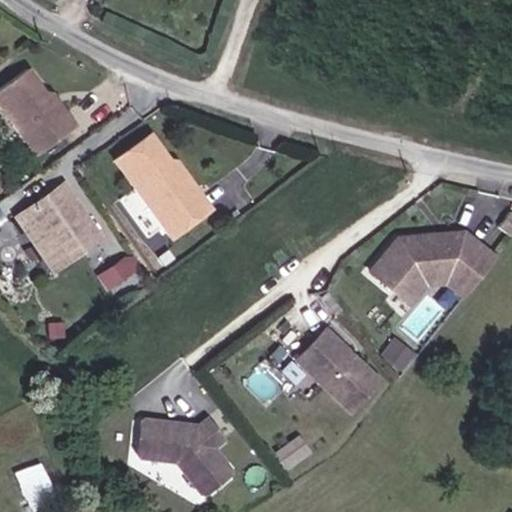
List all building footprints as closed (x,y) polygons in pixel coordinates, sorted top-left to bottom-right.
[(30,67),(0,90),(0,103),(37,155),(76,123),(53,91),(47,89),(30,67)] [(144,133),(111,162),(173,234),(210,202),(172,158),(165,158),(144,133)] [(62,268),(100,239),(61,188),(24,214),(62,268)] [(459,271),(482,292),(506,263),(474,236),(407,238),(380,269),(407,295),(429,272),(459,271)] [(429,272),(407,295),(417,303),(434,284),(455,286),(474,302),(482,292),(459,271),(429,272)] [(333,329),(304,359),(357,410),(386,379),(333,329)] [(407,339),(391,359),(410,374),(426,355),(407,339)] [(212,425),(154,416),(148,454),(192,463),(221,497),(251,472),(230,448),(240,438),(224,416),(212,425)] [(43,463),(21,468),(27,497),(49,492),(43,463)]
